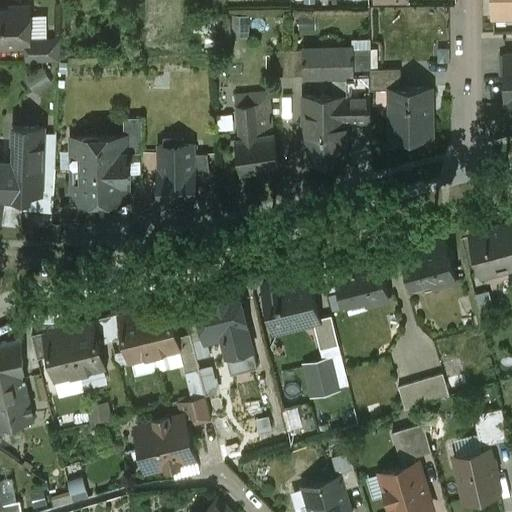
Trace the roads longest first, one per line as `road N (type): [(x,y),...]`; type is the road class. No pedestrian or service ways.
road 1 (residential): [(478,176),(0,299)]
road 2 (residential): [(478,176),(469,0)]
